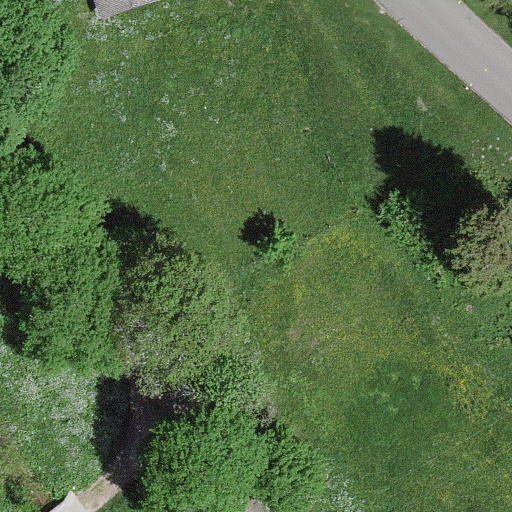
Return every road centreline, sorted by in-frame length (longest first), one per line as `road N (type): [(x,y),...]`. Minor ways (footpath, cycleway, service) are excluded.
road 1 (track): [(268,511),(0,134)]
road 2 (track): [(148,343),(146,412),(126,468),(80,508)]
road 3 (tertiary): [(416,0),(511,86)]
